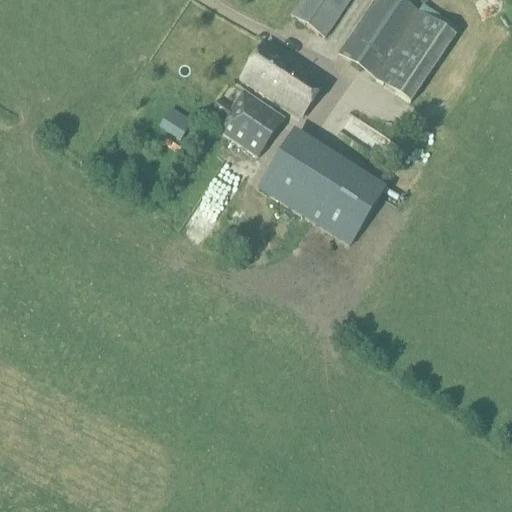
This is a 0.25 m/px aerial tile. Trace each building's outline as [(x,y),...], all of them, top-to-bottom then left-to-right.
[(323,40),(349,0),(304,0),(292,19),(323,40)] [(413,109),(457,42),(393,0),(378,0),(339,59),(413,109)] [(299,121),(324,84),(266,45),(241,82),(299,121)] [(258,160),(283,122),(242,95),(217,133),(258,160)] [(350,247),(383,193),(293,137),(260,191),(350,247)]
